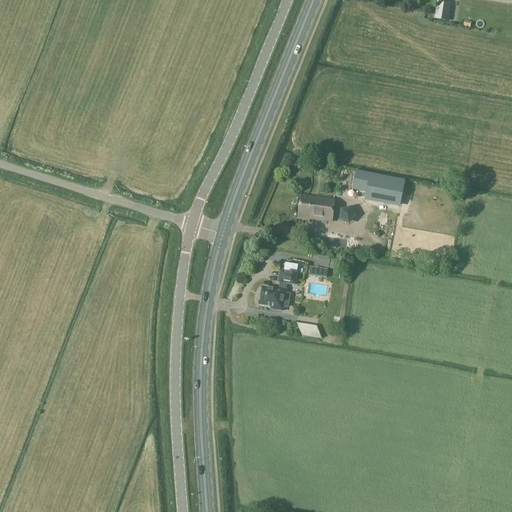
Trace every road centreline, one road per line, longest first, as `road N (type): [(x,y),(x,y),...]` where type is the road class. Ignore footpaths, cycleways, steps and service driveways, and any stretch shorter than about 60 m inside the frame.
road 1 (unclassified): [(182,511),(176,336),(192,224)]
road 2 (primary): [(206,511),(202,340),(223,233)]
road 3 (primary): [(223,233),(313,0)]
road 4 (unclassified): [(192,224),(286,0)]
road 5 (unclassified): [(192,224),(0,164)]
